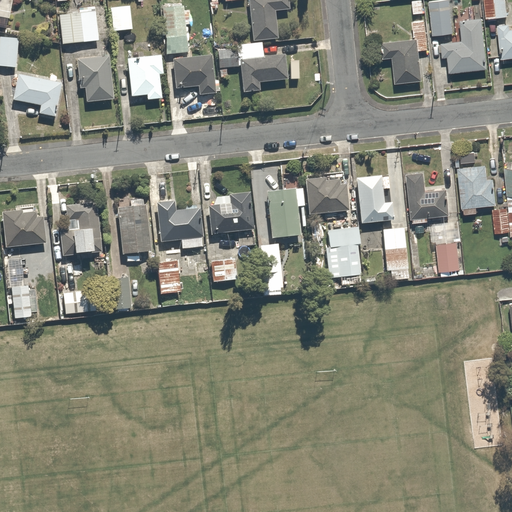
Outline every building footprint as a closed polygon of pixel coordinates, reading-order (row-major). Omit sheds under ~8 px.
[(248,0),(252,41),(277,39),(274,12),(289,11),(288,0),(248,0)] [(452,2),(430,3),(431,34),(453,33),(452,2)] [(186,4),(163,6),(166,54),(189,53),(186,4)] [(79,14),(60,15),(61,44),(97,42),(95,7),(78,8),(79,14)] [(130,7),(110,8),(111,31),(131,30),(130,7)] [(449,74),(488,70),(482,17),(459,20),(462,41),(441,44),(442,58),(447,57),(449,74)] [(511,28),(499,30),(502,59),(511,58),(511,28)] [(18,37),(0,35),(0,65),(16,67),(18,37)] [(422,80),(418,38),(381,42),(383,58),(392,57),(395,83),(422,80)] [(109,55),(76,59),(79,89),(85,88),(87,103),(113,100),(109,55)] [(163,74),(161,55),(125,59),(130,97),(146,96),(147,100),(161,99),(158,75),(163,74)] [(216,94),(212,55),(172,60),(175,89),(198,87),(199,96),(216,94)] [(287,80),(284,55),(239,59),(243,92),(259,91),(258,83),(287,80)] [(62,84),(17,75),(12,100),(40,105),(38,114),(55,118),(62,84)] [(511,172),(502,170),(505,198),(511,198),(511,172)] [(489,210),(486,184),(479,184),(478,171),(452,174),(457,220),(469,219),(468,213),(489,210)] [(424,196),(422,176),(404,178),(409,223),(447,218),(444,193),(424,196)] [(345,216),(342,189),(337,190),(336,184),(322,185),(322,182),(300,185),(304,220),(345,216)] [(374,183),(350,186),(355,231),(388,228),(386,209),(377,210),(374,183)] [(291,242),(286,196),(258,199),(263,245),(291,242)] [(249,236),(245,200),(224,203),(225,210),(204,213),(207,241),(249,236)] [(200,241),(196,212),(174,215),(173,204),(151,207),(155,249),(177,246),(178,254),(198,252),(197,242),(200,241)] [(99,257),(93,207),(64,211),(65,224),(75,223),(77,234),(57,237),(60,262),(99,257)] [(146,255),(141,208),(112,211),(117,258),(146,255)] [(43,248),(39,222),(33,223),(32,216),(20,218),(19,216),(0,217),(0,229),(3,253),(43,248)] [(500,216),(486,216),(486,240),(499,240),(500,216)] [(397,236),(375,238),(380,282),(402,280),(397,236)] [(451,249),(428,251),(432,282),(455,279),(451,249)] [(350,251),(316,255),(320,287),(353,283),(350,251)] [(233,265),(206,268),(208,290),(236,287),(233,265)] [(158,274),(161,298),(180,296),(177,272),(158,274)] [(131,276),(107,277),(108,309),(132,309),(131,276)] [(27,291),(7,293),(10,325),(30,323),(27,291)] [(83,295),(60,297),(62,318),(85,316),(83,295)]
